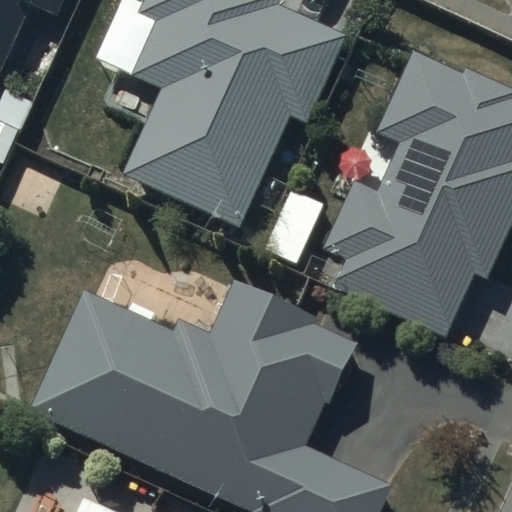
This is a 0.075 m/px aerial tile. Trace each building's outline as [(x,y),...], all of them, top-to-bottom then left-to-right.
[(0,0),(0,96),(37,20),(58,30),(71,0),(0,0)] [(281,6),(266,0),(151,0),(139,27),(158,35),(133,89),(164,104),(125,190),(242,243),(293,131),(310,139),(350,51),(276,17),(281,6)] [(465,88),(411,66),(378,148),(399,157),(381,203),(355,193),(325,266),(347,275),(336,302),(454,350),(479,287),(494,294),(511,250),(511,101),(467,83),(465,88)] [(327,215),(294,199),(264,260),(297,276),(327,215)] [(363,354),(234,294),(209,347),(183,335),(177,348),(83,304),(28,421),(223,511),(390,511),(395,501),(307,461),(329,415),(334,417),(363,354)]
